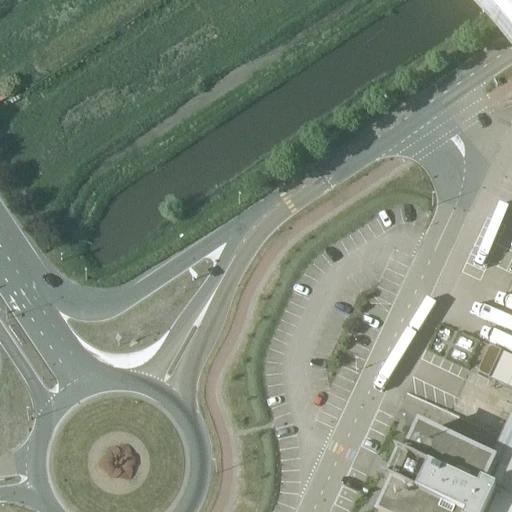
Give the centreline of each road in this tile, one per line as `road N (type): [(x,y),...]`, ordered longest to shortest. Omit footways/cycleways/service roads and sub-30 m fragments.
road 1 (unclassified): [(314,511),(472,170),(434,104)]
road 2 (unclassified): [(283,200),(124,301),(36,312)]
road 3 (unclassified): [(283,200),(434,104)]
